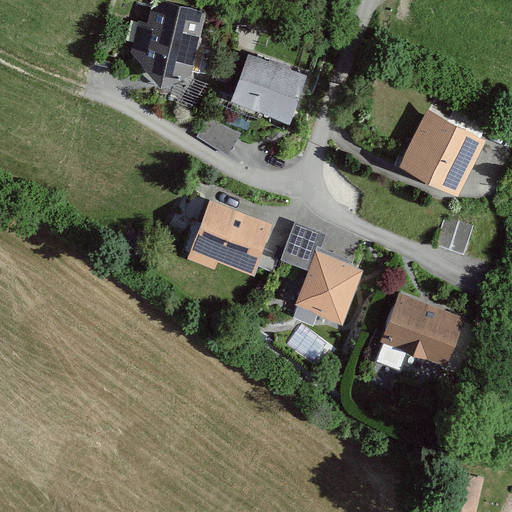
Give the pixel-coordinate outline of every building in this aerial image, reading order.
[(156,0),(149,0),(130,54),(183,74),(204,17),(156,0)] [(247,50),(230,93),(284,115),(302,72),(247,50)] [(434,98),(397,151),(447,186),(484,132),(434,98)] [(208,201),(184,255),(239,279),(263,226),(208,201)] [(312,241),(285,292),(337,319),(364,269),(312,241)] [(400,290),(379,333),(436,361),(457,318),(400,290)] [(463,483),(460,511),(484,511),(487,485),(463,483)]
